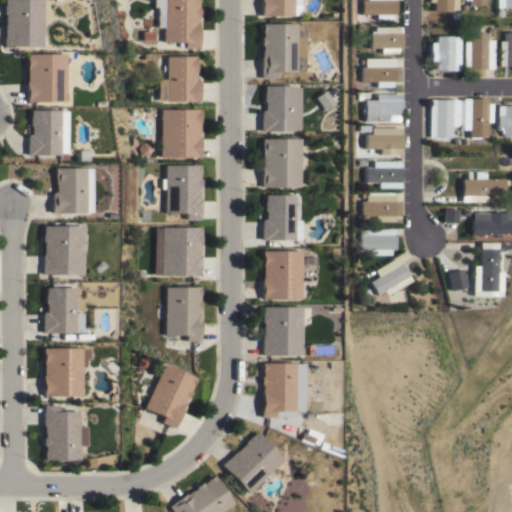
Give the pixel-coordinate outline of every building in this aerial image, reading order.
[(41,0),(41,46),(1,46),(1,26),(2,26),(2,14),(1,0),(41,0)] [(197,0),(197,4),(196,4),(196,7),(197,7),(197,49),(183,49),(183,42),(162,42),(162,28),(155,28),(155,7),(161,7),(161,0),(197,0)] [(298,0),(298,16),(258,16),(258,1),(257,1),(257,0),(298,0)] [(393,0),(393,14),(392,14),(392,17),(390,17),(390,20),(374,20),(374,15),(359,15),(359,0),(393,0)] [(456,0),(456,9),(449,9),(449,11),(432,11),(432,2),(427,2),(427,0),(456,0)] [(511,0),(511,8),(495,8),(495,0),(511,0)] [(293,24),(302,24),(302,73),(272,73),(272,79),(259,79),(259,72),(257,72),(257,58),(258,58),(258,51),(259,51),(259,46),(257,46),(257,38),(259,38),(259,33),(258,33),(258,24),(293,24)] [(399,27),(399,49),(396,49),(396,54),(379,54),(379,48),(367,48),(367,33),(368,33),(368,31),(372,31),(372,27),(399,27)] [(483,33),(483,40),(491,40),(491,70),(483,70),(483,77),(466,77),(466,70),(461,70),(461,41),(466,41),(466,28),(478,28),(478,33),(483,33)] [(511,32),(511,66),(496,66),(496,41),(502,41),(502,32),(511,32)] [(457,36),(457,71),(432,71),(432,62),(427,62),(427,43),(433,43),(433,36),(457,36)] [(63,54),(63,102),(24,102),(24,81),(25,81),(25,70),(23,70),(23,54),(63,54)] [(193,57),(193,58),(195,58),(195,73),(194,73),(194,81),(197,81),(197,102),(164,102),(164,101),(156,101),(156,79),(164,79),(164,57),(193,57)] [(393,81),(394,81),(394,82),(390,82),(390,88),(374,88),(374,82),(359,82),(359,67),(364,67),(364,61),(393,61),(393,81)] [(289,86),(289,83),(295,83),(295,87),(297,87),(297,130),(291,130),(291,132),(257,132),(257,118),(258,118),(258,111),(262,111),(262,103),(260,103),(260,93),(261,93),(261,86),(289,86)] [(322,90),(331,105),(322,111),(312,97),(322,90)] [(398,109),(397,109),(397,122),(362,122),(362,114),(360,114),(360,109),(362,109),(362,101),(374,101),(374,94),(398,94),(398,109)] [(460,100),(460,99),(485,99),(485,104),(490,104),(490,123),(484,123),(485,138),(468,138),(468,130),(459,130),(459,100),(460,100)] [(455,100),(455,101),(457,100),(457,125),(455,125),(455,126),(449,126),(449,139),(432,139),(432,138),(427,138),(427,100),(455,100)] [(511,106),(511,137),(499,137),(499,134),(498,134),(498,130),(494,130),(494,106),(511,106)] [(201,109),(201,123),(197,123),(197,157),(159,158),(158,110),(201,109)] [(58,110),(58,111),(65,111),(65,153),(58,153),(58,156),(25,156),(25,135),(29,135),(29,126),(28,126),(28,111),(58,110)] [(399,155),(378,155),(378,149),(363,149),(363,134),(369,134),(369,129),(399,129),(399,155)] [(296,138),(297,188),(258,188),(258,167),(259,166),(259,155),(258,155),(258,139),(296,138)] [(399,189),(376,189),(376,183),(363,183),(363,168),(371,168),(371,162),(399,162),(399,189)] [(195,165),(198,165),(198,175),(197,175),(197,179),(200,179),(200,188),(196,188),(196,192),(198,192),(198,199),(199,220),(184,220),(184,214),(162,214),(162,166),(195,165)] [(82,169),(88,169),(88,214),(49,214),(49,193),(52,193),(52,185),(51,185),(51,169),(82,169)] [(481,178),(500,178),(500,180),(505,180),(505,185),(500,185),(500,196),(483,196),(483,202),(458,203),(458,178),(462,178),(462,171),(481,171),(481,178)] [(293,195),(293,198),(291,198),(291,213),(298,213),(298,241),(291,241),(258,241),(258,228),(258,220),(262,220),(262,212),(261,212),(261,203),(261,195),(293,195)] [(392,222),(374,222),(374,217),(359,217),(359,202),(364,202),(364,196),(392,196),(392,222)] [(454,209),(454,223),(441,223),(441,209),(454,209)] [(510,213),(511,236),(497,236),(497,238),(492,237),(492,236),(469,236),(469,229),(468,229),(468,221),(469,221),(469,213),(510,213)] [(392,229),(392,237),(394,237),(394,241),(393,241),(393,244),(394,244),(394,248),(393,248),(393,250),(389,250),(389,256),(366,256),(366,250),(357,250),(357,229),(358,229),(358,226),(363,226),(363,229),(392,229)] [(79,227),(79,275),(39,275),(39,254),(40,254),(40,243),(40,227),(79,227)] [(159,229),(159,228),(199,228),(199,243),(198,243),(198,255),(198,268),(199,268),(199,277),(159,277),(159,276),(152,276),(153,229),(159,229)] [(499,274),(498,298),(470,297),(471,267),(476,267),(477,244),(495,244),(494,273),(499,274)] [(259,262),(258,262),(258,252),(298,252),(298,300),(259,301),(259,288),(258,288),(258,279),(259,279),(259,268),(259,262)] [(409,281),(385,296),(383,292),(376,296),(368,283),(377,277),(373,271),(395,258),(409,281)] [(460,271),(465,288),(448,292),(444,275),(460,271)] [(197,288),(197,289),(198,289),(198,297),(197,297),(197,302),(199,302),(199,336),(199,343),(184,343),(184,336),(163,337),(163,288),(197,288)] [(367,288),(371,295),(366,298),(362,291),(367,288)] [(73,289),(73,334),(40,334),(40,313),(43,313),(43,305),(43,289),(73,289)] [(298,308),(299,356),(258,356),(259,336),(260,336),(260,324),(258,324),(258,316),(259,316),(259,308),(298,308)] [(80,349),(80,398),(40,398),(40,377),(41,377),(41,365),(40,365),(40,349),(80,349)] [(293,364),(293,414),(275,414),(275,419),(258,419),(258,411),(257,411),(257,395),(260,395),(260,386),(258,386),(258,378),(259,378),(259,373),(259,364),(293,364)] [(161,366),(193,380),(172,430),(159,424),(162,420),(142,410),(161,366)] [(76,462),(42,462),(42,453),(42,447),(40,447),(40,439),(42,439),(42,435),(41,435),(41,427),(40,427),(40,413),(41,413),(41,406),(58,406),(58,413),(76,413),(76,462)] [(225,460),(226,460),(242,445),(241,444),(247,438),(248,438),(253,434),(280,462),(246,496),(244,494),(242,495),(218,467),(225,460)] [(170,505),(170,504),(182,496),(183,496),(188,492),(189,493),(193,490),(192,489),(199,485),(200,485),(203,483),(203,482),(211,477),(230,506),(221,511),(168,511),(166,508),(170,505)]
